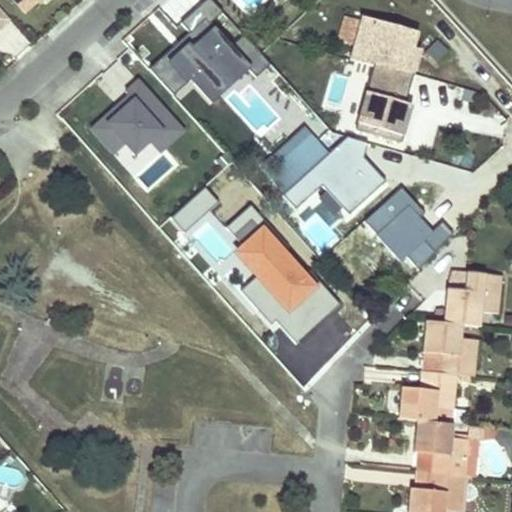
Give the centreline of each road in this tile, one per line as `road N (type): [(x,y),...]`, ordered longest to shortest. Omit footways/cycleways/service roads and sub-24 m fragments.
road 1 (residential): [(413,294),(337,371),(328,478)]
road 2 (residential): [(328,478),(210,468),(194,481),(189,511)]
road 3 (residential): [(0,107),(118,0)]
